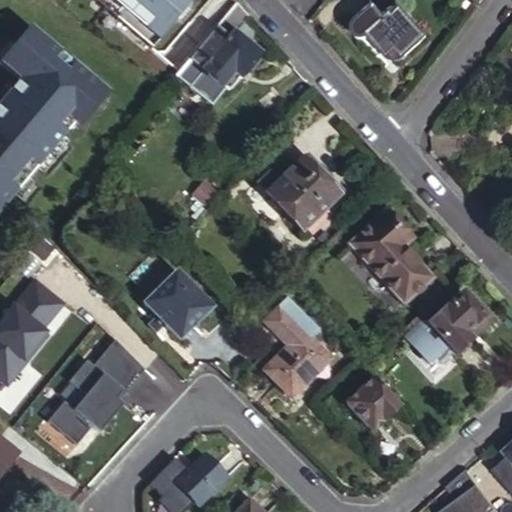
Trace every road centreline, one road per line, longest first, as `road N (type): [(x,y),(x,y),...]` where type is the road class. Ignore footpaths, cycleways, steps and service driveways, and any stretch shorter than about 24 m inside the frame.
road 1 (residential): [(120,511),(124,483),(181,417),(209,404),(241,415),(332,511)]
road 2 (tertiary): [(255,0),(388,149)]
road 3 (residential): [(388,149),(501,0)]
road 4 (tertiary): [(388,149),(511,286)]
road 5 (residential): [(392,511),(511,411)]
